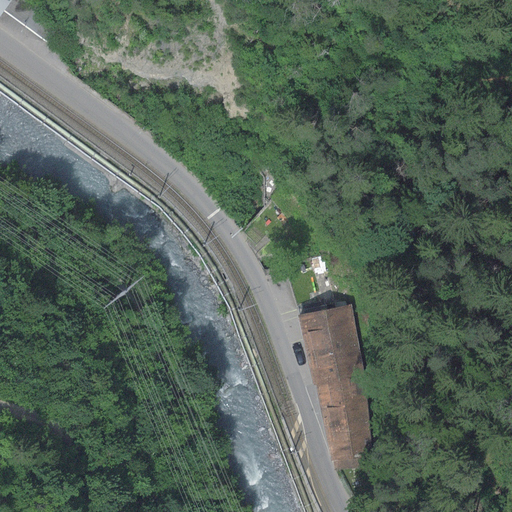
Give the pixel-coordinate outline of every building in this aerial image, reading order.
[(9,0),(0,0),(0,13),(3,9),(9,0)] [(64,19),(37,0),(9,0),(3,9),(48,41),(64,19)] [(270,201),(242,232),(256,244),(284,213),(270,201)] [(351,304),(298,315),(312,385),(315,385),(365,374),(351,304)] [(372,457),(365,374),(315,385),(330,460),(334,460),(334,469),(369,467),(368,457),(372,457)]
